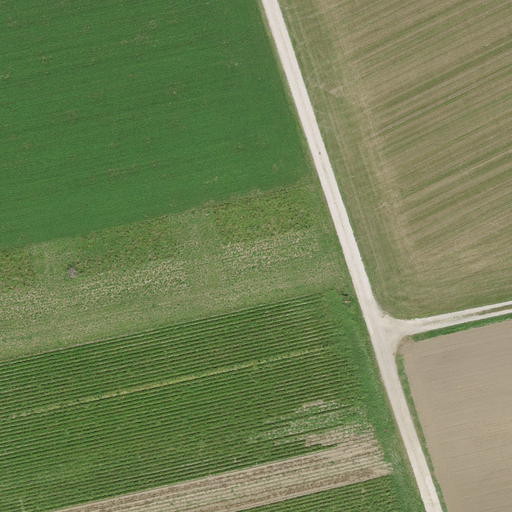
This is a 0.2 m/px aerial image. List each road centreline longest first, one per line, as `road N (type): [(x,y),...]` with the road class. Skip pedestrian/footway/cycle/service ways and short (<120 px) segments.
road 1 (track): [(268,0),(434,511)]
road 2 (track): [(378,338),(511,310)]
